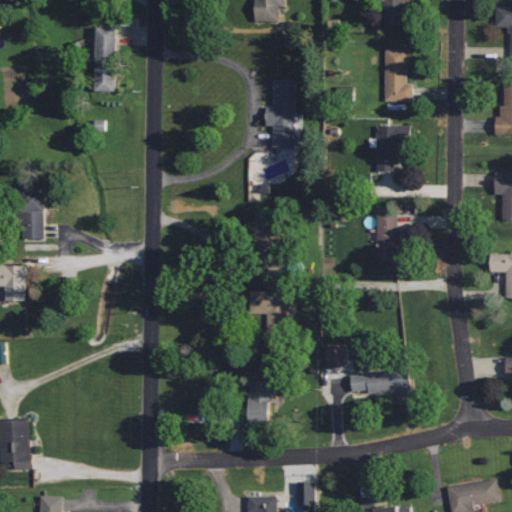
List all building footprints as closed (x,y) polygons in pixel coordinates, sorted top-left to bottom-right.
[(287,0),(257,0),(257,20),(280,20),(280,5),(287,5),(287,0)] [(386,0),(386,25),(416,27),(417,8),(407,8),(407,0),(386,0)] [(511,5),(496,5),(496,27),(509,27),(509,33),(511,33),(511,5)] [(98,92),(118,93),(119,28),(99,28),(98,92)] [(411,47),(383,48),(384,102),(415,101),(415,83),(409,83),(408,61),(411,61),(411,47)] [(297,79),(275,79),(275,106),(267,106),(267,123),(275,123),(274,147),(297,147),(297,79)] [(511,85),(501,85),(502,114),(497,114),(497,133),(511,133),(511,85)] [(413,124),(378,124),(378,170),(395,170),(395,153),(401,153),(401,144),(413,144),(413,124)] [(511,170),(497,170),(497,193),(504,193),(504,218),(511,218),(511,170)] [(24,238),(47,237),(46,188),(23,189),(24,238)] [(281,211),(255,210),(254,264),(280,264),(281,211)] [(399,214),(378,214),(378,257),(415,257),(415,242),(400,242),(399,214)] [(511,252),(491,252),(491,270),(508,270),(507,296),(511,296),(511,252)] [(7,300),(27,300),(28,265),(0,264),(0,285),(8,286),(7,300)] [(289,291),(253,289),(252,312),(268,313),(267,334),(287,335),(289,291)] [(331,368),(352,365),(349,344),(328,346),(331,368)] [(410,367),(352,374),(354,391),(370,389),(370,392),(397,388),(398,395),(413,393),(410,367)] [(272,381),(249,381),(249,425),(272,424),(272,381)] [(1,419),(3,466),(16,466),(16,469),(34,468),(32,418),(1,419)] [(500,476),(449,485),(454,511),(476,508),(475,504),(504,500),(500,476)] [(317,481),(299,481),(300,505),(318,504),(317,481)] [(279,511),(279,494),(250,494),(250,511),(254,511),(279,511)] [(41,511),(64,511),(65,495),(42,495),(41,511)]
